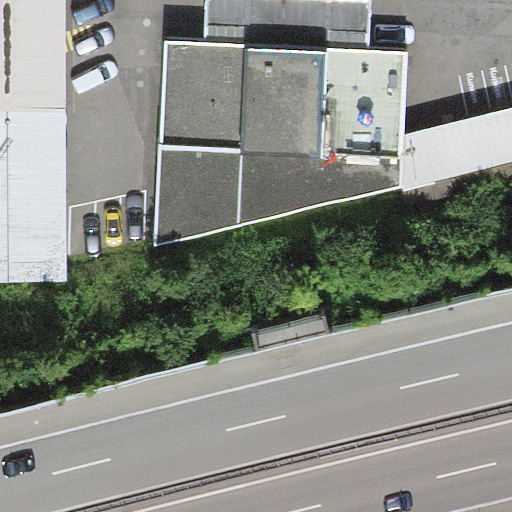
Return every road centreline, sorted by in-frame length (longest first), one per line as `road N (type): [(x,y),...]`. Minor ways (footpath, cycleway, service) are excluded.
road 1 (motorway): [(511,361),(0,486)]
road 2 (motorway): [(297,511),(511,459)]
